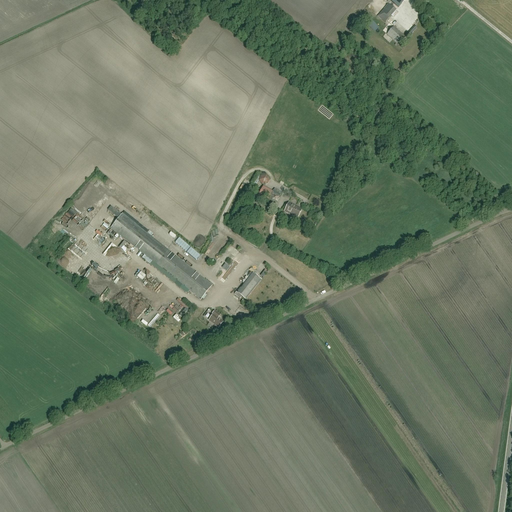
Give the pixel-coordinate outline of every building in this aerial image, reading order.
[(388,0),(398,8),(405,0),(388,0)] [(393,19),(398,13),(388,4),(377,17),(385,24),(391,17),(393,19)] [(412,35),(417,28),(414,26),(409,32),(412,35)] [(398,45),(405,37),(394,27),(387,35),(398,45)] [(274,206),(281,195),(281,193),(274,189),(273,191),(266,203),(274,206)] [(297,219),(302,209),(289,202),(284,212),(297,219)] [(201,301),(213,286),(123,214),(111,229),(201,301)] [(74,243),(79,239),(77,237),(78,235),(76,233),(70,240),(74,243)] [(67,259),(62,264),(67,269),(72,264),(67,259)] [(246,300),(262,281),(254,274),(238,294),(246,300)] [(101,294),(109,283),(105,281),(103,284),(100,282),(99,284),(92,279),(90,283),(94,285),(92,287),(101,294)] [(219,328),(223,322),(218,318),(220,316),(215,311),(212,315),(213,316),(209,321),(219,328)]
